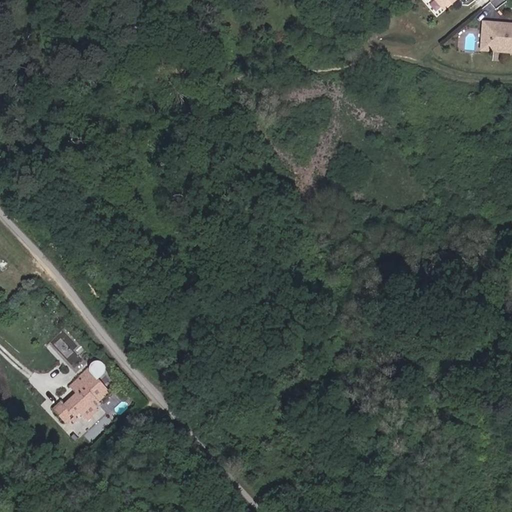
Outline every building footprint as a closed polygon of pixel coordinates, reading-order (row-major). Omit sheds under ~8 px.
[(428,0),(441,15),(454,4),(449,0),(428,0)] [(487,47),(505,48),(504,52),(511,52),(511,27),(481,26),(480,41),(488,41),(487,47)] [(480,51),(504,52),(505,48),(487,47),(488,41),(480,41),(480,51)] [(81,377),(84,380),(76,389),(78,392),(67,404),(64,402),(56,410),(70,423),(73,420),(78,424),(82,420),(79,417),(83,413),(89,418),(91,416),(100,406),(95,401),(109,387),(100,378),(105,373),(105,364),(101,361),(92,363),(81,377)] [(76,389),(84,380),(81,377),(79,376),(71,385),(76,389)] [(109,387),(95,401),(100,406),(105,401),(103,399),(112,390),(109,387)] [(100,406),(91,416),(94,419),(103,409),(100,406)]
